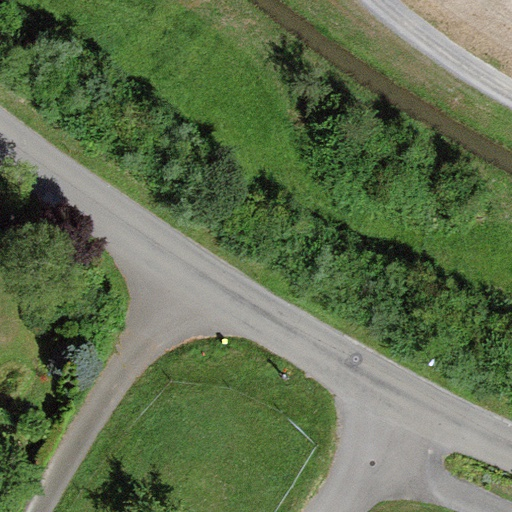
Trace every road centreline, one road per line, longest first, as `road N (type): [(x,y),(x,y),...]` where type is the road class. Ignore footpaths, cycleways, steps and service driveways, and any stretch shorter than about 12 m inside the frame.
road 1 (unclassified): [(511,444),(335,364),(167,271),(0,144)]
road 2 (track): [(36,511),(167,271)]
road 3 (track): [(383,0),(511,87)]
